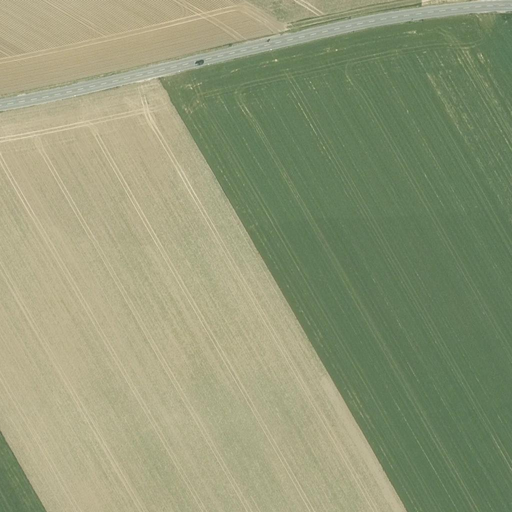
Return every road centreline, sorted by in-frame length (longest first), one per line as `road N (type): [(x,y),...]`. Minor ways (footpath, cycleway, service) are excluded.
road 1 (secondary): [(511,6),(378,20),(0,104)]
road 2 (track): [(300,26),(421,0)]
